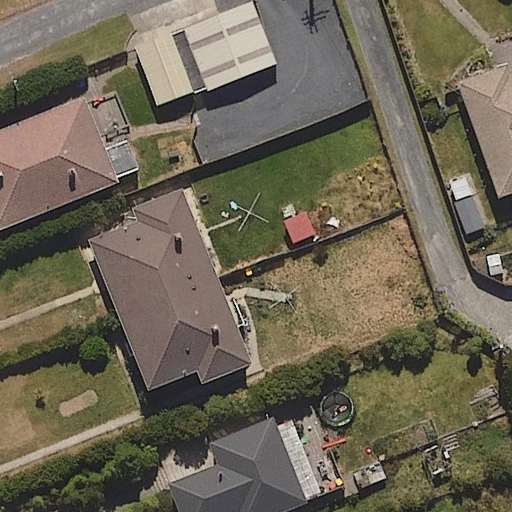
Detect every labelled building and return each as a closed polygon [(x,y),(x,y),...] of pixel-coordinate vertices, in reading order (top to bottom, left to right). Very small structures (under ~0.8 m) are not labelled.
[(276,69),(253,6),(136,49),(160,112),(276,69)] [(511,78),(509,80),(506,73),(460,89),(501,207),(511,202),(511,78)] [(127,143),(104,152),(86,105),(0,138),(0,236),(142,182),(127,143)] [(253,374),(185,196),(134,215),(138,226),(90,245),(149,399),(198,380),(203,393),(253,374)] [(349,492),(316,412),(211,455),(220,478),(172,498),(177,510),(171,511),(305,511),(305,510),(349,492)]
